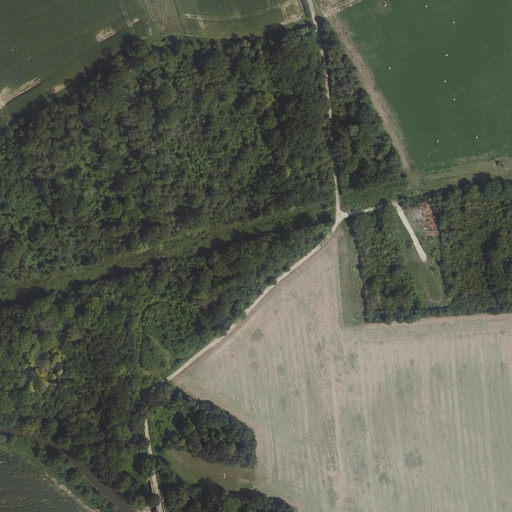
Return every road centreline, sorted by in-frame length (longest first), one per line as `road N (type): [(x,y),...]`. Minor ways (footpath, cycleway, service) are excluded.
road 1 (track): [(159,511),(145,400),(335,224),(323,60),(306,0)]
road 2 (track): [(0,132),(128,46),(159,36),(231,43),(313,21)]
road 3 (track): [(337,199),(360,212),(511,181)]
